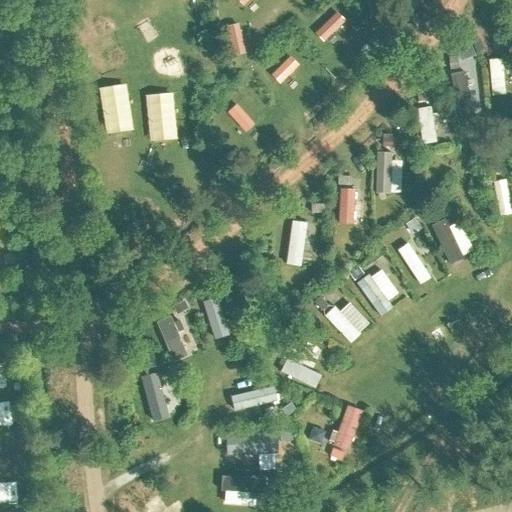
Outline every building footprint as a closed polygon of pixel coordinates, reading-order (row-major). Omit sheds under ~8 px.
[(481,0),(481,28),(497,28),(497,0),(481,0)] [(478,39),(471,42),(475,53),(483,49),(478,39)] [(457,57),(447,58),(448,69),(458,68),(457,57)] [(390,135),(380,135),(380,147),(390,147),(390,135)] [(502,157),(491,159),(492,167),(503,165),(502,157)] [(337,175),(337,183),(350,184),(351,175),(337,175)] [(310,202),(310,212),(323,212),(323,203),(310,202)] [(277,233),(248,236),(250,262),(265,261),(264,252),(278,251),(277,233)] [(365,253),(383,279),(392,273),(374,247),(365,253)] [(341,266),(330,272),(349,307),(359,301),(341,266)] [(358,266),(348,273),(353,279),(362,273),(358,266)] [(319,296),(313,301),(322,311),(327,305),(319,296)] [(183,298),(171,304),(175,313),(187,306),(183,298)] [(285,310),(311,338),(322,328),(305,309),(306,308),(298,299),(285,310)] [(127,339),(138,356),(152,347),(140,330),(127,339)] [(279,343),(275,350),(283,354),(287,347),(279,343)] [(152,354),(134,359),(137,371),(155,367),(152,354)] [(188,468),(219,467),(217,431),(187,432),(188,468)] [(280,442),(292,441),(291,432),(279,433),(280,442)] [(274,439),(265,439),(266,451),(275,450),(274,439)] [(330,448),(327,456),(339,460),(342,452),(330,448)] [(271,485),(271,498),(280,498),(281,485),(271,485)]
